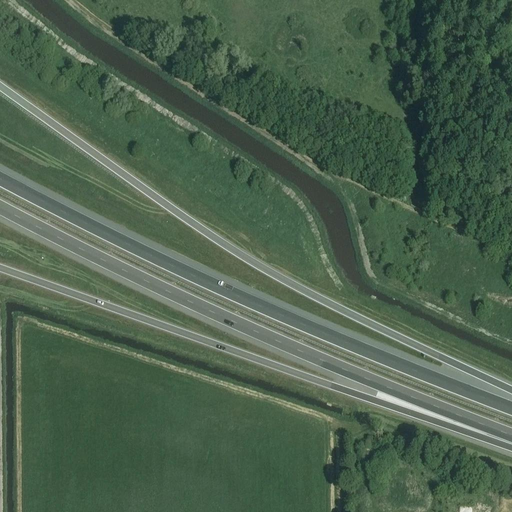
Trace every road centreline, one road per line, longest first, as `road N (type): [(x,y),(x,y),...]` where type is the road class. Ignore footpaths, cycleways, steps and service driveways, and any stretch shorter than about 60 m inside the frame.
road 1 (motorway): [(511,390),(273,274),(0,86)]
road 2 (motorway): [(511,408),(152,258),(0,178)]
road 3 (motorway): [(0,207),(305,355),(511,435)]
road 4 (motorway): [(0,268),(374,401),(511,440)]
